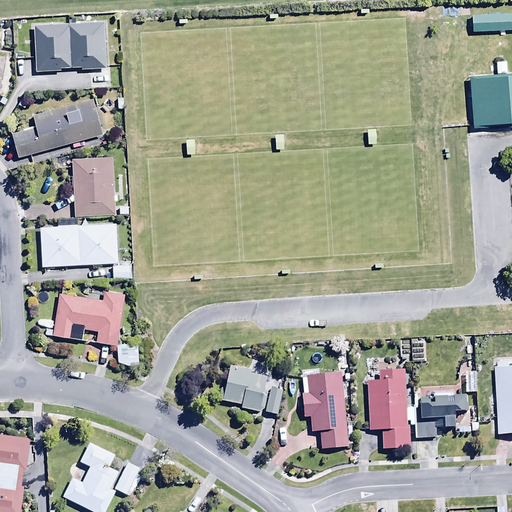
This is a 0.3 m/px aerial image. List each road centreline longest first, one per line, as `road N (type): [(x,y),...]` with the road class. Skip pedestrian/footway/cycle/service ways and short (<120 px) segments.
road 1 (residential): [(12,384),(79,393),(141,415),(289,511)]
road 2 (residential): [(305,511),(365,487),(511,480)]
road 3 (residential): [(0,194),(8,217),(12,384)]
